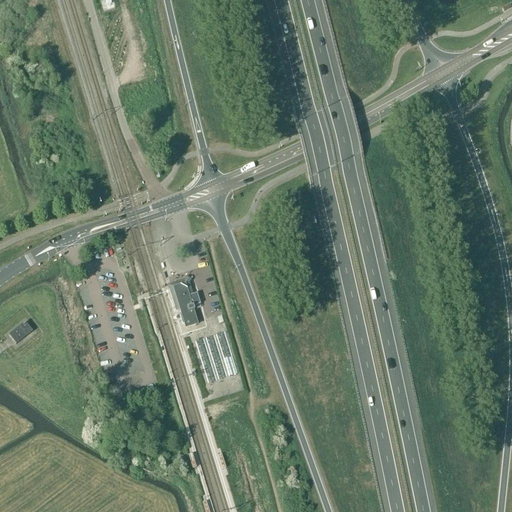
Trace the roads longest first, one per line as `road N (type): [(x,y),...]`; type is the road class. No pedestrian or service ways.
road 1 (motorway): [(279,0),(397,511)]
road 2 (motorway): [(423,511),(306,0)]
road 3 (motorway): [(213,189),(327,511)]
road 4 (motorway): [(511,332),(485,192),(440,76)]
road 5 (secondary): [(213,189),(440,76)]
road 6 (secondary): [(0,278),(66,242),(213,189)]
road 7 (motorway): [(166,0),(213,189)]
